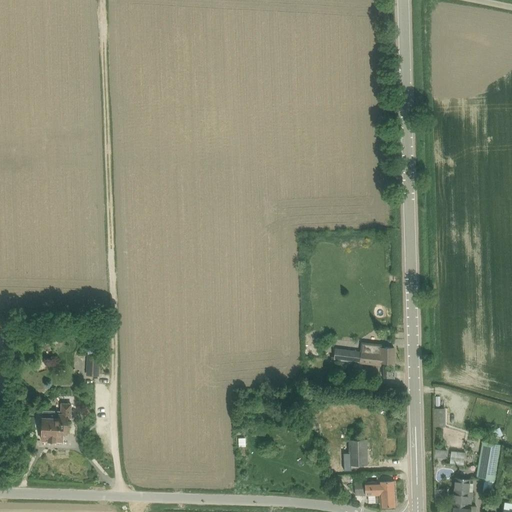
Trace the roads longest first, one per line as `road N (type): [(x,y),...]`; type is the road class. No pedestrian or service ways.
road 1 (tertiary): [(417,511),(403,0)]
road 2 (track): [(102,0),(113,420),(123,496)]
road 3 (tertiary): [(353,511),(288,501),(0,492)]
